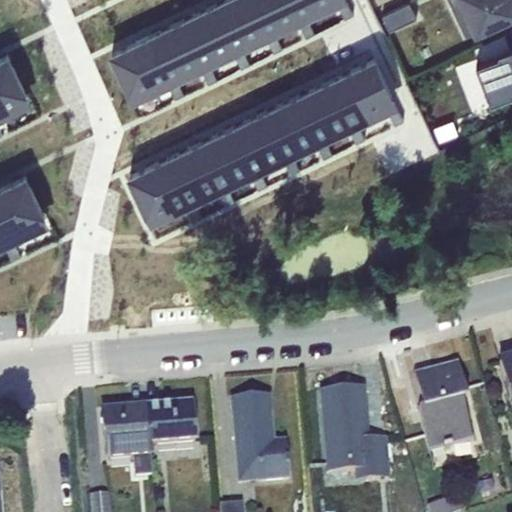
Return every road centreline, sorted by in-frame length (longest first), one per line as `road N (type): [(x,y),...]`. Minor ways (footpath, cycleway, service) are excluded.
road 1 (residential): [(511,296),(363,339),(71,349)]
road 2 (residential): [(55,0),(109,133),(84,230),(71,349)]
